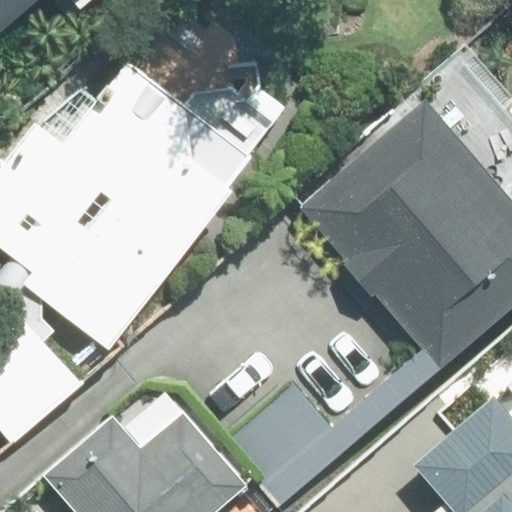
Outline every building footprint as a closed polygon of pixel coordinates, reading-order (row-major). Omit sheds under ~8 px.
[(0,0),(0,25),(28,0),(79,0),(80,0),(0,0)] [(257,152),(132,59),(70,141),(33,114),(0,158),(0,248),(118,337),(257,152)] [(511,309),(511,184),(431,97),(310,208),(453,363),(511,309)] [(87,381),(30,320),(0,347),(0,419),(21,442),(87,381)] [(511,511),(511,379),(421,460),(467,511),(511,511)] [(127,423),(116,411),(49,471),(86,511),(213,511),(252,478),(169,386),(127,423)]
